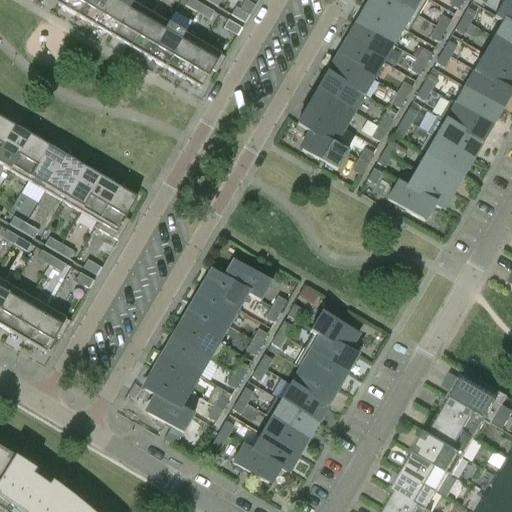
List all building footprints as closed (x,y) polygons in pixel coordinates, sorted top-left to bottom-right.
[(62,0),(58,7),(76,18),(86,0),(62,0)] [(86,0),(76,18),(94,28),(110,0),(86,0)] [(125,0),(110,0),(94,28),(112,38),(132,4),(125,0)] [(188,0),(184,7),(197,14),(202,6),(191,0),(188,0)] [(221,0),(205,0),(205,1),(217,8),(221,0)] [(407,35),(417,18),(387,0),(373,0),(367,10),(402,31),(402,32),(407,35)] [(387,0),(417,18),(427,0),(387,0)] [(457,11),(463,0),(451,0),(449,6),(457,11)] [(494,19),(502,24),(503,23),(511,28),(511,4),(505,0),(494,19)] [(132,4),(112,38),(129,49),(149,14),(132,4)] [(214,13),(202,6),(197,14),(209,21),(214,13)] [(245,25),(250,17),(236,9),(231,17),(245,25)] [(467,9),(461,20),(469,25),(476,14),(467,9)] [(402,31),(367,10),(357,27),(392,48),(402,32),(402,31)] [(149,14),(129,49),(147,59),(167,25),(149,14)] [(435,28),(444,33),(450,22),(441,17),(435,28)] [(463,36),(469,25),(461,20),(454,31),(463,36)] [(223,30),(237,38),(242,30),(228,22),(223,30)] [(511,28),(503,23),(502,24),(493,39),(511,50),(511,28)] [(167,25),(147,59),(164,69),(185,35),(167,25)] [(383,64),(392,48),(357,27),(347,44),(383,64)] [(438,44),(444,33),(435,28),(429,39),(438,44)] [(185,35),(164,69),(182,80),(202,45),(185,35)] [(483,56),(511,72),(511,50),(493,39),(483,56)] [(441,53),(449,58),(456,47),(447,42),(441,53)] [(373,81),(383,64),(347,44),(338,60),(373,81)] [(202,45),(182,80),(201,91),(211,72),(216,74),(225,59),(202,45)] [(423,50),(416,61),(424,66),(431,55),(423,50)] [(443,69),(449,58),(441,53),(435,64),(443,69)] [(473,73),(509,93),(511,87),(511,72),(483,56),(473,73)] [(363,98),(373,81),(338,60),(328,77),(363,98)] [(418,77),(424,66),(416,61),(410,72),(418,77)] [(509,93),(473,73),(464,89),(499,110),(500,109),(509,93)] [(421,87),(430,92),(436,81),(428,76),(421,87)] [(354,114),(363,98),(328,77),(319,92),(318,94),(354,114)] [(396,95),(405,100),(411,89),(402,84),(396,95)] [(424,103),(430,92),(421,87),(415,98),(424,103)] [(464,89),(454,105),(454,106),(491,128),(502,110),(500,109),(499,110),(464,89)] [(306,109),(344,131),(354,114),(318,94),(319,92),(317,91),(306,109)] [(399,111),(405,100),(396,95),(390,106),(399,111)] [(444,123),(481,144),(491,128),(454,106),(454,105),(449,102),(438,120),(444,123)] [(334,148),(335,146),(344,131),(306,109),(296,127),(310,135),(311,134),(334,148)] [(409,109),(402,120),(410,125),(417,114),(409,109)] [(383,117),(377,128),(385,133),(392,122),(383,117)] [(0,120),(0,147),(12,127),(0,120)] [(404,136),(410,125),(402,120),(396,131),(404,136)] [(444,123),(434,139),(470,160),(469,161),(471,162),(481,144),(444,123)] [(12,127),(0,147),(0,167),(9,172),(29,138),(12,127)] [(379,144),(385,133),(377,128),(371,139),(379,144)] [(311,134),(310,135),(301,151),(336,172),(347,153),(335,146),(334,148),(311,134)] [(29,138),(9,172),(27,183),(47,148),(29,138)] [(460,176),(469,161),(470,160),(434,139),(425,156),(460,176)] [(389,143),(382,154),(391,159),(397,147),(389,143)] [(47,148),(27,183),(45,193),(65,159),(47,148)] [(364,150),(358,161),(366,166),(373,155),(364,150)] [(385,169),(391,159),(382,154),(376,164),(385,169)] [(415,173),(450,193),(460,176),(425,156),(415,173)] [(65,159),(45,193),(62,204),(82,169),(65,159)] [(360,177),(366,166),(358,161),(352,172),(360,177)] [(82,169),(62,204),(80,214),(100,179),(82,169)] [(373,170),(366,181),(375,186),(382,175),(373,170)] [(432,205),(432,206),(440,211),(450,193),(415,173),(406,188),(405,189),(432,205)] [(97,224),(118,190),(100,179),(80,214),(96,224),(97,224)] [(203,200),(203,179),(193,179),(192,200),(203,200)] [(422,222),(432,206),(432,205),(405,189),(406,188),(398,183),(387,202),(422,222)] [(97,224),(96,224),(94,229),(117,243),(130,222),(125,219),(136,200),(118,190),(97,224)] [(21,233),(26,225),(13,218),(9,226),(21,233)] [(38,232),(26,225),(21,233),(33,240),(38,232)] [(1,239),(13,246),(18,239),(5,231),(1,239)] [(56,254),(61,246),(49,238),(44,247),(56,254)] [(30,246),(18,239),(13,246),(25,253),(30,246)] [(73,253),(61,246),(56,254),(68,260),(73,253)] [(36,260),(49,267),(53,259),(41,252),(36,260)] [(65,266),(53,259),(49,267),(61,274),(65,266)] [(97,278),(101,270),(87,262),(82,270),(97,278)] [(248,295),(247,296),(260,303),(271,285),(235,264),(225,280),(225,281),(248,295)] [(203,290),(238,311),(247,296),(248,295),(225,281),(225,280),(213,273),(203,290)] [(75,283),(89,291),(94,283),(79,275),(75,283)] [(0,309),(12,289),(0,282),(0,309)] [(0,328),(9,334),(30,300),(12,289),(0,309),(0,328)] [(203,290),(193,307),(229,328),(238,311),(203,290)] [(278,298),(271,308),(280,313),(286,303),(278,298)] [(47,310),(30,300),(9,334),(27,344),(47,310)] [(293,306),(287,317),(295,322),(301,311),(293,306)] [(219,345),(219,344),(229,328),(193,307),(183,324),(219,345)] [(273,324),(280,313),(271,308),(265,319),(273,324)] [(47,310),(27,344),(45,355),(56,336),(61,339),(70,323),(47,310)] [(310,333),(313,334),(314,333),(346,352),(346,351),(356,335),(321,314),(310,333)] [(283,323),(277,334),(285,339),(292,328),(283,323)] [(219,345),(183,324),(174,339),(173,340),(209,361),(209,362),(214,365),(224,347),(219,344),(219,345)] [(258,331),(252,342),(260,347),(267,336),(258,331)] [(357,357),(346,351),(346,352),(314,333),(313,334),(304,350),(346,375),(357,357)] [(279,350),(285,339),(277,334),(271,345),(279,350)] [(199,378),(209,362),(209,361),(173,340),(174,339),(172,338),(162,356),(199,378)] [(254,357),(260,347),(252,342),(246,352),(254,357)] [(336,393),(346,375),(304,350),(293,367),(299,370),(299,369),(335,390),(334,391),(336,393)] [(190,395),(199,378),(162,356),(151,373),(154,375),(154,374),(190,395)] [(264,356),(257,367),(266,372),(272,361),(264,356)] [(238,363),(232,375),(241,380),(247,369),(238,363)] [(259,383),(266,372),(257,367),(251,378),(259,383)] [(299,370),(289,386),(325,407),(334,391),(335,390),(299,369),(299,370)] [(180,411),(181,410),(190,395),(154,374),(154,375),(144,391),(156,399),(157,398),(180,411)] [(235,391),(241,380),(232,375),(226,385),(235,391)] [(450,402),(450,403),(484,423),(490,427),(507,398),(482,383),(478,391),(457,379),(445,400),(450,402)] [(315,423),(325,407),(289,386),(280,402),(280,403),(315,423)] [(244,389),(238,401),(246,406),(253,394),(244,389)] [(219,397),(213,408),(221,413),(228,402),(219,397)] [(193,417),(181,410),(180,411),(157,398),(156,399),(147,415),(170,429),(182,435),(182,436),(193,417)] [(270,419),(305,440),(315,423),(280,403),(280,402),(275,399),(264,417),(269,420),(270,419)] [(240,416),(246,406),(238,401),(232,411),(240,416)] [(474,440),(484,423),(450,403),(439,420),(474,440)] [(215,424),(221,413),(213,408),(206,419),(215,424)] [(474,440),(439,420),(432,416),(421,434),(424,436),(459,457),(458,458),(462,460),(474,440)] [(296,457),(305,440),(270,419),(269,420),(260,436),(296,457)] [(225,422),(218,434),(227,439),(233,427),(225,422)] [(174,448),(182,435),(170,429),(164,441),(174,448)] [(220,449),(227,439),(218,434),(212,444),(220,449)] [(285,474),(296,457),(260,436),(251,451),(250,452),(277,468),(277,469),(285,474)] [(413,455),(448,475),(458,458),(459,457),(424,436),(413,455)] [(250,452),(251,451),(243,446),(232,465),(267,486),(277,469),(277,468),(250,452)] [(0,511),(86,511),(71,499),(50,483),(24,466),(5,454),(0,450),(0,511)] [(437,494),(448,475),(413,455),(403,474),(437,494)] [(426,511),(427,511),(437,494),(403,474),(391,493),(395,496),(396,495),(425,511),(426,511)] [(425,511),(396,495),(395,496),(385,511),(428,511),(427,511),(426,511),(425,511)]
